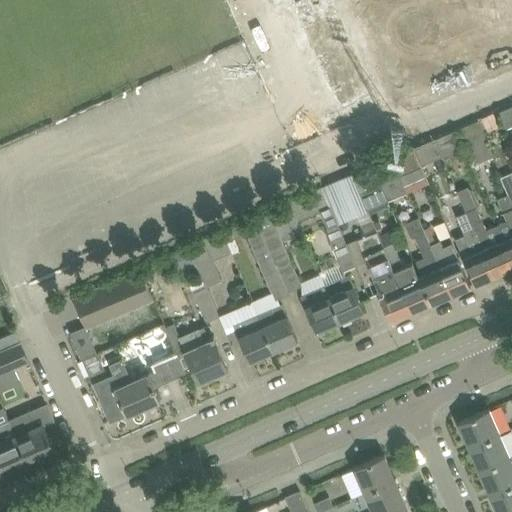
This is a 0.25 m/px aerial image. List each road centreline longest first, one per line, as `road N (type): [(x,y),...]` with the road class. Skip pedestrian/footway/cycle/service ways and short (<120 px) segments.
road 1 (unknown): [(511,82),(22,298)]
road 2 (residential): [(511,298),(501,290),(98,468)]
road 3 (unknown): [(16,267),(0,214),(13,192),(223,89),(248,97),(256,132),(248,154),(219,176)]
road 4 (tertiary): [(215,454),(483,336)]
road 5 (unknown): [(219,176),(16,267)]
road 6 (residential): [(215,454),(253,474),(412,401)]
road 7 (residential): [(459,511),(412,401)]
